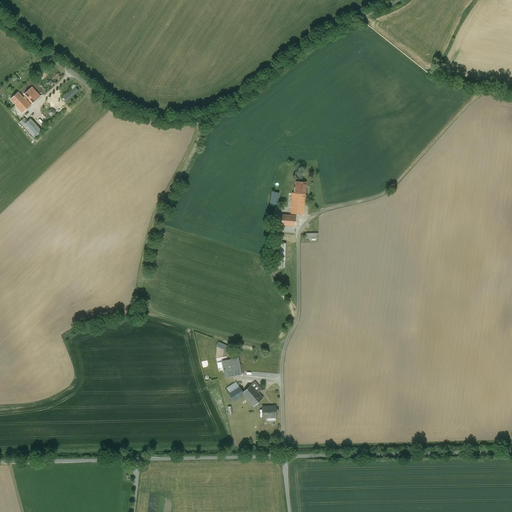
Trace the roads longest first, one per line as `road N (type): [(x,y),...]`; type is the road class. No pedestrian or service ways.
road 1 (unclassified): [(0,5),(90,82),(131,106),(182,114),(243,94),(321,32),(396,0)]
road 2 (residential): [(0,462),(283,456)]
road 3 (residential): [(283,456),(511,451)]
road 4 (track): [(486,90),(386,191),(318,212)]
